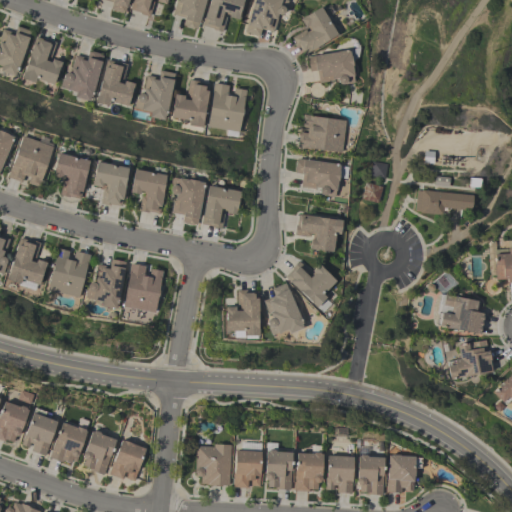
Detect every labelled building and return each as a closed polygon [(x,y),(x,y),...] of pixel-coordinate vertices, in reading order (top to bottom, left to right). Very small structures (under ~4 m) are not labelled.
[(168,0),(135,0),(132,15),(151,19),(154,4),(167,7),(168,0)] [(206,0),(178,0),(174,18),(186,21),(184,29),(199,33),(206,0)] [(211,0),(204,30),(222,34),(226,18),(240,21),(245,0),(211,0)] [(255,0),(247,33),(272,39),(282,1),(279,0),(255,0)] [(301,21),(309,34),(296,41),(305,57),(339,37),(323,9),(301,21)] [(24,37),(10,33),(8,41),(0,39),(0,67),(2,68),(0,73),(0,74),(11,77),(24,37)] [(18,83),(49,92),(56,68),(43,64),(48,49),(30,43),(18,83)] [(309,58),(310,74),(318,73),(320,86),(355,82),(352,53),(309,58)] [(123,112),(127,90),(114,87),(117,71),(99,68),(92,106),(123,112)] [(159,81),(149,79),(147,95),(140,94),(137,113),(169,118),(176,76),(160,73),(159,81)] [(211,86),(191,84),(189,98),(178,96),(175,122),(206,126),(211,86)] [(215,86),(211,129),(243,132),(247,89),(215,86)] [(300,148),(344,153),(347,121),(304,116),(300,148)] [(46,150),(16,141),(6,173),(36,182),(46,150)] [(59,196),(74,200),(84,166),(52,157),(47,177),(63,182),(59,196)] [(301,161),(300,174),(305,175),(304,189),(323,191),(322,197),(339,199),(343,165),(301,161)] [(370,177),(384,180),(387,167),(373,164),(370,177)] [(87,186),(104,190),(102,197),(117,201),(123,173),(91,166),(87,186)] [(167,177),(135,173),(132,196),(145,197),(143,213),(162,216),(167,177)] [(173,214),(186,217),(184,225),(199,228),(206,185),(174,179),(172,196),(176,197),(173,214)] [(365,185),(382,189),(378,204),(362,200),(365,185)] [(239,217),(242,193),(210,188),(204,227),(223,230),(225,215),(239,217)] [(416,192),(474,196),(475,205),(472,214),(447,211),(447,216),(443,215),(442,218),(414,215),(416,192)] [(343,221),(301,215),(298,236),(316,239),(314,250),(339,254),(343,221)] [(2,285),(35,294),(41,269),(26,265),(29,254),(11,249),(2,285)] [(511,254),(498,255),(498,284),(511,283),(511,254)] [(83,259),(69,256),(67,266),(59,264),(57,273),(48,271),(42,295),(74,302),(83,259)] [(340,283),(323,266),(314,275),(302,264),(289,277),(323,312),(331,304),(325,298),(340,283)] [(165,271),(133,267),(127,309),(159,314),(165,271)] [(267,301),(279,337),(305,329),(291,286),(276,291),(279,298),(267,301)] [(230,333),(249,332),(249,337),(263,337),(262,292),(241,293),(242,308),(230,309),(230,333)] [(453,316),(446,314),(443,329),(484,336),(487,314),(481,313),(483,302),(456,298),(453,316)] [(461,346),(463,364),(451,365),(453,381),(495,375),(491,342),(461,346)] [(508,406),(511,402),(511,380),(497,394),(508,406)] [(0,409),(0,441),(12,445),(22,413),(1,406),(0,409)] [(81,434),(25,418),(16,446),(27,449),(25,455),(41,460),(60,465),(63,454),(74,458),(81,434)] [(131,449),(84,436),(76,463),(84,465),(81,474),(99,479),(100,478),(115,482),(118,472),(123,474),(131,449)] [(199,487),(232,487),(232,447),(199,447),(199,487)] [(263,452),(238,452),(238,489),(263,489),(263,452)] [(269,491),(293,491),(293,454),(269,454),(269,491)] [(323,493),(324,456),(298,456),(298,493),(323,493)] [(354,458),(329,458),(329,494),(354,494),(354,458)] [(389,494),(416,494),(416,458),(389,458),(389,494)] [(360,496),(384,496),(384,459),(360,459),(360,496)]
